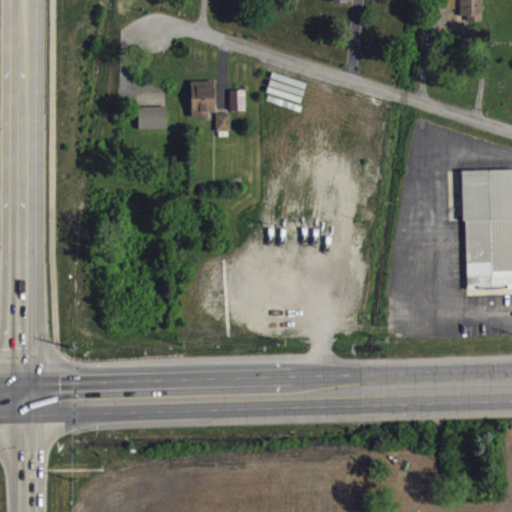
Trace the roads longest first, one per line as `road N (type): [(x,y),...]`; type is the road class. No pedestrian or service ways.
road 1 (primary): [(511,381),(0,395)]
road 2 (primary): [(21,395),(22,0)]
road 3 (residential): [(156,26),(172,23),(511,131)]
